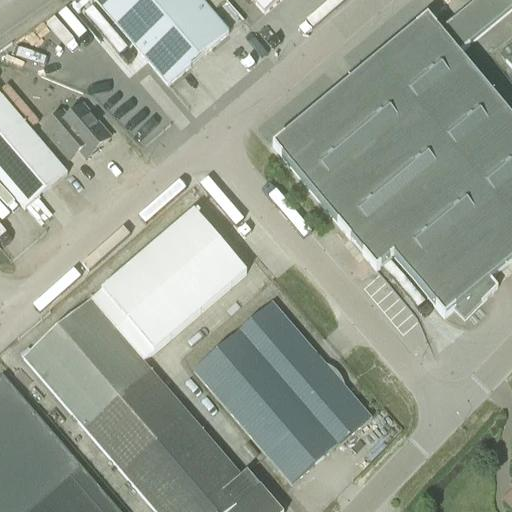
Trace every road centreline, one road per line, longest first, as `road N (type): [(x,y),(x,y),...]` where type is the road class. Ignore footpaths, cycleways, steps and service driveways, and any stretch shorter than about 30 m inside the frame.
road 1 (unclassified): [(447,417),(217,147)]
road 2 (unclassified): [(30,310),(217,147)]
road 3 (unclassified): [(217,147),(391,0)]
road 4 (unclassified): [(359,511),(447,417)]
